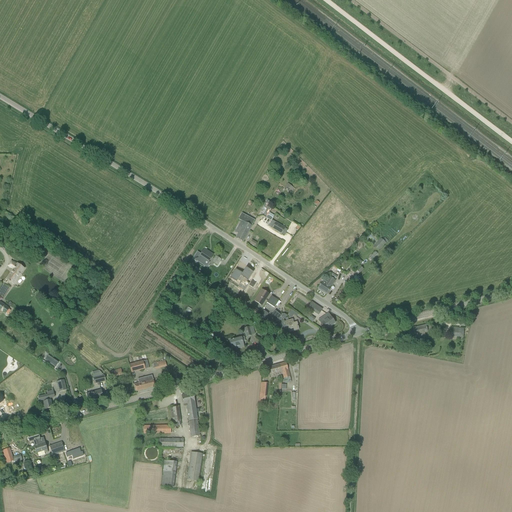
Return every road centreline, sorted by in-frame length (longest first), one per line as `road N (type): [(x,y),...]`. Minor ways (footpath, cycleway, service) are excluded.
road 1 (unclassified): [(356,334),(326,302),(0,96)]
road 2 (tertiary): [(0,433),(356,334)]
road 3 (track): [(511,141),(325,0)]
road 4 (track): [(356,334),(350,511)]
road 5 (tertiary): [(356,334),(511,292)]
